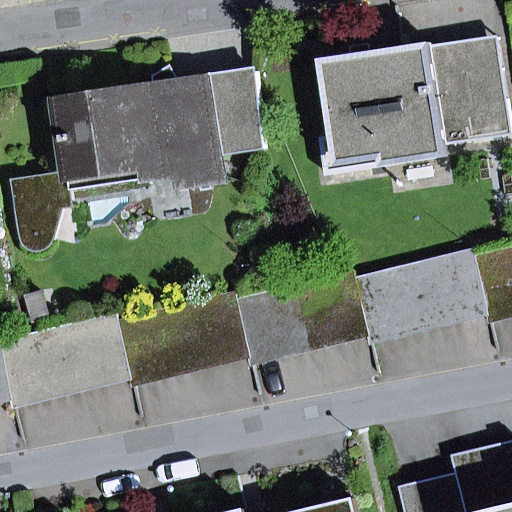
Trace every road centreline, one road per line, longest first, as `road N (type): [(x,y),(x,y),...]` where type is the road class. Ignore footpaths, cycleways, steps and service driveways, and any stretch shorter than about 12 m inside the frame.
road 1 (residential): [(0,471),(511,378)]
road 2 (residential): [(0,30),(191,0)]
